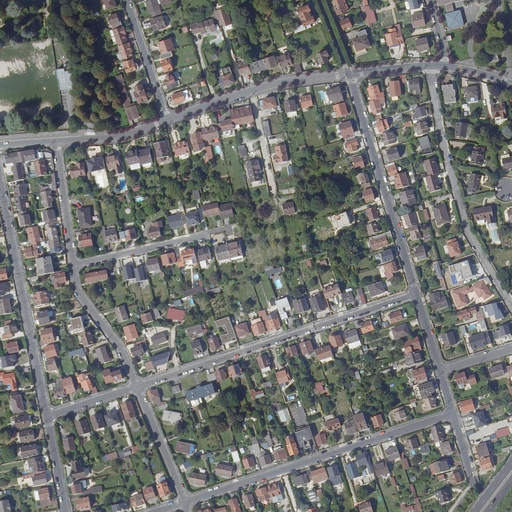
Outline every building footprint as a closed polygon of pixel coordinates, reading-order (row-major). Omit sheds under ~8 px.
[(117,7),(114,0),(103,0),(107,10),(117,7)] [(152,13),(153,17),(162,14),(157,0),(149,0),(146,1),(150,13),(152,13)] [(437,0),(439,6),(445,4),(447,13),(445,13),(449,29),(465,25),(461,9),(454,11),(452,3),(461,0),(437,0)] [(336,7),(339,14),(349,10),(346,4),(336,7)] [(302,17),(311,14),(310,11),(311,10),(309,5),(298,9),(302,17)] [(362,7),(367,25),(370,24),(368,19),(366,11),(365,7),(365,6),(362,7)] [(422,7),(411,9),(414,27),(425,25),(422,7)] [(226,8),(216,11),(220,24),(223,24),(223,25),(224,27),(232,24),(226,8)] [(117,14),(109,17),(111,25),(120,22),(117,14)] [(312,17),(311,14),(302,17),(305,25),(303,26),(302,25),(283,32),(285,37),(305,29),(312,27),(311,23),(316,21),(314,16),(312,17)] [(163,17),(151,20),(154,30),(159,28),(159,30),(167,27),(163,17)] [(198,22),(191,24),(195,35),(201,33),(202,35),(207,33),(207,32),(212,30),(214,31),(217,30),(213,18),(199,23),(198,22)] [(349,18),(341,21),(344,29),(352,26),(349,18)] [(117,43),(128,40),(124,26),(113,30),(117,43)] [(399,26),(395,27),(389,29),(390,33),(386,34),(388,45),(392,44),(399,43),(399,44),(403,43),(399,26)] [(353,40),(357,51),(370,46),(366,35),(368,34),(366,29),(358,32),(360,37),(353,40)] [(172,51),(175,50),(171,38),(158,42),(162,54),(172,51)] [(416,39),(417,52),(429,51),(428,38),(416,39)] [(123,60),(133,56),(130,48),(129,45),(130,45),(128,40),(117,43),(123,60)] [(484,47),(488,63),(498,60),(496,50),(494,51),(492,45),(484,47)] [(327,50),(317,53),(321,63),(328,60),(327,56),(329,55),(327,50)] [(162,54),(160,55),(162,58),(165,57),(165,59),(161,60),(165,71),(173,68),(169,57),(169,58),(168,56),(173,55),(172,51),(162,54)] [(281,68),(293,64),(293,62),(292,60),(290,53),(278,57),(281,68)] [(274,55),(264,59),(267,69),(277,65),(274,55)] [(133,59),(124,62),(127,73),(136,70),(136,69),(138,69),(139,67),(138,64),(136,64),(134,64),(133,59)] [(263,59),(250,63),(253,73),(266,69),(263,59)] [(247,60),(237,63),(241,76),(251,73),(247,60)] [(171,72),(158,77),(159,80),(167,78),(167,79),(165,79),(169,90),(177,87),(174,77),(173,77),(172,75),(171,75),(171,72)] [(233,73),(221,77),(224,86),(235,82),(233,73)] [(116,76),(120,86),(120,87),(124,85),(121,75),(116,76)] [(406,82),(406,83),(408,94),(410,93),(410,91),(416,90),(416,94),(421,93),(419,80),(415,81),(415,80),(413,80),(413,81),(406,82)] [(400,82),(390,83),(392,97),(401,96),(400,82)] [(443,87),(445,104),(456,102),(455,94),(454,94),(453,85),(448,85),(448,87),(443,87)] [(118,86),(129,120),(139,117),(135,105),(134,105),(131,106),(130,105),(126,93),(122,94),(122,93),(120,87),(120,86),(118,86)] [(384,98),(384,92),(379,94),(377,86),(368,89),(371,102),(379,100),(384,98)] [(143,89),(143,87),(134,90),(139,103),(148,100),(144,89),(143,89)] [(476,87),(465,88),(466,98),(478,97),(476,87)] [(333,101),(334,105),(344,102),(340,88),(327,92),(330,102),(333,101)] [(183,92),(172,95),(175,104),(186,100),(183,92)] [(300,97),(302,108),(312,107),(311,96),(300,97)] [(95,97),(89,99),(92,108),(95,109),(97,108),(99,105),(95,97)] [(279,97),(258,101),(260,111),(276,107),(277,110),(281,109),(279,97)] [(371,102),(369,103),(373,115),(382,113),(381,109),(380,105),(381,105),(379,100),(371,102)] [(287,113),(296,111),(295,101),(285,103),(287,113)] [(345,104),(334,107),(337,118),(348,114),(345,104)] [(499,107),(491,108),(493,118),(501,117),(501,119),(507,118),(504,104),(499,105),(499,107)] [(250,106),(230,111),(232,120),(233,126),(238,125),(254,122),(250,106)] [(425,110),(424,106),(418,108),(414,109),(416,114),(413,116),(414,120),(427,116),(426,113),(427,112),(426,110),(425,110)] [(390,123),(402,118),(400,113),(388,118),(390,123)] [(234,129),(233,126),(232,120),(221,122),(224,132),(234,129)] [(263,122),(266,137),(272,136),(269,120),(263,122)] [(388,128),(386,121),(377,124),(380,133),(385,131),(384,129),(388,128)] [(428,127),(427,122),(415,125),(417,133),(418,132),(420,136),(429,133),(428,130),(427,127),(428,127)] [(361,135),(360,131),(354,133),(350,123),(340,126),(343,137),(345,136),(346,140),(355,137),(361,135)] [(457,131),(455,131),(454,137),(466,138),(467,124),(458,123),(457,131)] [(217,127),(205,130),(207,141),(219,138),(217,127)] [(394,140),(392,132),(380,136),(382,141),(383,141),(384,143),(385,147),(394,144),(393,140),(394,140)] [(204,143),(203,144),(200,133),(191,135),(192,139),(191,139),(192,144),(193,144),(194,146),(195,150),(205,148),(204,143)] [(355,137),(346,140),(347,143),(347,144),(350,153),(357,151),(356,146),(358,145),(357,141),(356,141),(355,137)] [(427,137),(418,140),(424,156),(433,154),(427,137)] [(190,152),(187,141),(182,142),(182,143),(178,144),(178,143),(174,144),(176,156),(190,152)] [(158,159),(164,158),(168,157),(165,142),(154,144),(158,159)] [(278,154),(277,154),(273,155),(275,162),(288,159),(285,144),(275,145),(276,152),(278,151),(278,154)] [(484,146),(482,146),(473,145),(472,151),(473,151),(472,160),(471,160),(470,164),(481,165),(484,146)] [(209,147),(205,148),(210,166),(213,165),(209,147)] [(136,151),(139,162),(140,164),(143,163),(152,161),(149,148),(136,151)] [(397,149),(387,152),(390,162),(400,158),(397,149)] [(136,151),(136,150),(125,152),(128,165),(139,162),(136,151)] [(1,156),(3,165),(8,164),(8,163),(17,161),(17,162),(26,161),(25,159),(35,158),(34,155),(34,152),(34,151),(24,152),(18,153),(17,152),(6,154),(6,152),(4,152),(1,156)] [(360,154),(349,157),(350,160),(353,159),(356,170),(365,167),(360,154)] [(116,175),(121,174),(117,156),(106,158),(109,170),(115,169),(116,175)] [(511,156),(502,158),(505,169),(511,167),(511,156)] [(429,176),(436,174),(439,174),(435,158),(425,161),(429,176)] [(87,162),(89,173),(101,170),(99,159),(87,162)] [(247,164),(251,183),(260,181),(259,174),(258,171),(261,170),(259,161),(247,164)] [(394,163),(387,165),(391,177),(395,176),(398,175),(394,163)] [(71,168),(73,178),(86,176),(85,164),(78,165),(78,168),(71,168)] [(21,167),(14,169),(15,178),(23,177),(21,167)] [(362,185),(363,189),(367,188),(371,187),(366,173),(359,175),(361,182),(362,182),(363,185),(362,185)] [(398,175),(395,176),(397,180),(395,181),(398,190),(411,186),(408,177),(406,178),(405,174),(398,175)] [(441,189),(436,174),(429,176),(426,177),(430,192),(441,189)] [(470,174),(468,192),(476,194),(477,190),(478,190),(478,183),(480,184),(481,175),(470,174)] [(13,182),(16,197),(24,195),(27,195),(24,180),(13,182)] [(285,189),(286,195),(295,193),(293,187),(285,189)] [(363,189),(362,189),(366,203),(375,200),(372,190),(368,191),(367,188),(363,189)] [(51,190),(45,191),(41,192),(41,196),(43,196),(46,208),(52,207),(51,199),(53,199),(51,190)] [(404,203),(405,208),(416,204),(412,191),(399,195),(402,203),(404,203)] [(16,197),(14,197),(16,206),(17,206),(18,209),(19,213),(26,212),(24,199),(25,199),(24,195),(16,197)] [(203,207),(205,217),(216,215),(216,216),(221,215),(219,206),(218,203),(203,207)] [(283,205),(285,216),(296,213),(293,203),(283,205)] [(221,215),(222,219),(234,216),(231,204),(219,206),(221,215)] [(434,208),(438,224),(449,221),(448,216),(447,216),(444,206),(434,208)] [(366,209),(369,221),(379,218),(376,207),(366,209)] [(488,207),(472,210),(474,221),(484,219),(485,225),(492,223),(488,207)] [(78,210),(80,227),(92,225),(89,208),(78,210)] [(53,223),(55,223),(52,211),(43,212),(46,225),(53,223)] [(19,213),(17,214),(18,217),(19,217),(21,226),(31,224),(29,215),(28,215),(27,212),(26,212),(19,213)] [(185,215),(187,226),(192,225),(192,223),(196,222),(196,224),(199,223),(197,212),(185,215)] [(413,213),(404,216),(407,226),(416,224),(413,213)] [(344,227),(351,225),(347,214),(340,216),(344,227)] [(170,225),(170,228),(183,225),(181,215),(168,218),(170,225)] [(170,225),(168,218),(161,219),(161,220),(163,226),(170,225)] [(381,222),(380,219),(367,222),(369,226),(367,226),(370,235),(380,232),(377,223),(381,222)] [(163,226),(161,220),(152,222),(154,228),(148,229),(150,238),(162,236),(159,227),(163,226)] [(54,227),(53,223),(46,225),(44,225),(45,229),(47,229),(49,240),(59,239),(56,227),(54,227)] [(37,226),(27,228),(28,233),(29,233),(31,240),(32,244),(41,242),(42,242),(42,238),(40,238),(38,230),(37,230),(37,226)] [(413,236),(415,241),(421,239),(419,232),(417,227),(409,229),(411,236),(413,236)] [(102,232),(105,245),(108,244),(108,243),(118,240),(116,229),(106,231),(102,232)] [(124,231),(126,241),(136,238),(134,229),(124,231)] [(92,245),(90,234),(84,235),(79,236),(81,247),(92,245)] [(385,237),(370,242),(373,250),(388,245),(385,237)] [(60,248),(59,239),(49,240),(51,250),(52,253),(61,251),(60,248)] [(448,246),(452,258),(462,255),(458,243),(457,243),(456,239),(448,242),(449,246),(448,246)] [(41,242),(32,244),(33,247),(25,249),(27,257),(39,255),(37,247),(41,246),(41,242)] [(228,245),(231,257),(243,255),(240,242),(228,245)] [(219,260),(231,257),(228,245),(216,248),(219,260)] [(415,253),(417,261),(427,259),(426,256),(423,247),(416,250),(417,253),(415,253)] [(209,248),(198,251),(201,261),(202,269),(210,267),(209,261),(212,260),(211,259),(212,259),(209,248)] [(198,266),(194,249),(182,252),(182,256),(181,256),(181,259),(182,260),(183,259),(185,266),(191,264),(190,261),(193,260),(194,267),(198,266)] [(386,265),(394,262),(393,260),(394,259),(391,250),(381,253),(384,263),(385,262),(386,265)] [(162,255),(165,266),(169,264),(176,263),(174,254),(169,255),(169,253),(162,255)] [(54,273),(51,257),(44,258),(37,259),(40,275),(54,273)] [(147,261),(150,272),(160,269),(157,258),(147,261)] [(451,274),(460,271),(461,272),(463,279),(473,276),(469,265),(468,261),(449,267),(451,274)] [(397,272),(394,262),(386,265),(384,266),(386,273),(384,273),(387,280),(394,278),(393,273),(397,272)] [(443,280),(439,265),(438,262),(434,263),(438,277),(441,288),(445,287),(443,280)] [(471,264),(469,265),(473,276),(463,279),(461,272),(460,271),(451,274),(449,267),(448,267),(451,276),(460,272),(463,281),(474,277),(471,268),(472,268),(471,264)] [(63,273),(63,271),(55,272),(57,283),(54,284),(54,289),(62,288),(61,282),(67,281),(65,273),(63,273)] [(108,279),(107,271),(86,274),(88,283),(108,279)] [(138,283),(138,280),(133,281),(135,292),(148,290),(146,278),(142,279),(142,282),(138,283)] [(486,287),(492,284),(488,278),(481,280),(482,282),(472,287),(473,288),(469,290),(468,288),(452,293),(457,309),(467,306),(464,296),(470,294),(470,292),(474,290),(479,298),(482,296),(484,300),(491,296),(489,293),(489,292),(486,287)] [(384,293),(381,282),(368,286),(372,297),(384,293)] [(7,287),(6,283),(0,284),(0,296),(4,296),(6,293),(9,292),(8,287),(7,287)] [(334,286),(323,290),(326,299),(337,295),(334,286)] [(205,291),(203,287),(185,292),(186,298),(192,295),(205,291)] [(362,306),(366,304),(360,288),(357,289),(359,296),(362,306)] [(46,291),(33,293),(34,297),(35,297),(37,306),(49,303),(48,299),(46,291)] [(351,292),(342,295),(345,304),(354,301),(351,292)] [(430,302),(432,310),(444,307),(444,308),(448,307),(445,297),(440,299),(439,293),(429,296),(431,302),(430,302)] [(320,295),(309,299),(314,314),(325,310),(320,295)] [(296,297),(292,299),(297,314),(309,310),(305,298),(297,301),(296,297)] [(287,298),(275,302),(277,307),(281,320),(288,318),(285,311),(291,310),(287,298)] [(0,312),(1,315),(12,314),(9,299),(0,300),(0,312)] [(114,309),(119,323),(128,319),(124,306),(114,309)] [(484,320),(480,308),(479,306),(474,307),(475,309),(458,314),(460,320),(464,319),(469,318),(470,317),(470,316),(476,314),(479,321),(484,320)] [(170,308),(168,318),(183,320),(185,311),(170,308)] [(267,316),(265,310),(261,311),(268,332),(271,331),(267,316)] [(49,317),(48,312),(48,311),(38,313),(40,324),(50,322),(49,317)] [(261,311),(258,312),(260,318),(262,323),(265,333),(268,332),(261,311)] [(251,330),(245,312),(240,313),(241,316),(243,315),(246,324),(236,327),(239,337),(249,334),(248,331),(251,330)] [(401,312),(389,316),(392,324),(404,321),(401,312)] [(142,316),(144,324),(154,322),(151,313),(142,316)] [(281,327),(276,313),(267,316),(271,331),(281,327)] [(220,336),(223,345),(230,343),(229,340),(236,337),(230,317),(215,322),(217,328),(225,325),(228,333),(220,336)] [(372,322),(360,326),(363,334),(374,330),(372,322)] [(253,326),(252,326),(255,336),(259,334),(261,334),(265,333),(262,323),(253,326)] [(128,340),(139,337),(134,324),(124,327),(128,340)] [(17,333),(15,325),(5,327),(6,336),(3,336),(3,340),(13,338),(12,335),(17,333)] [(187,329),(188,333),(195,331),(197,335),(203,333),(202,331),(201,325),(187,329)] [(405,325),(392,329),(395,339),(408,334),(405,325)] [(502,338),(510,335),(507,326),(499,328),(500,332),(499,332),(499,334),(501,334),(502,338)] [(142,329),(143,336),(151,334),(150,328),(142,329)] [(41,331),(44,345),(59,341),(58,337),(54,338),(52,329),(41,331)] [(359,338),(356,330),(345,334),(349,344),(360,340),(359,338)] [(91,331),(81,334),(85,347),(94,344),(93,339),(92,336),(93,335),(91,331)] [(154,346),(166,341),(164,333),(160,335),(160,333),(158,333),(159,335),(151,338),(154,346)] [(452,333),(442,336),(445,347),(456,344),(452,333)] [(330,338),(334,349),(343,346),(340,337),(335,338),(334,335),(330,336),(331,338),(330,338)] [(472,350),(486,345),(483,337),(478,339),(477,336),(468,338),(472,350)] [(209,341),(212,350),(220,347),(217,338),(209,341)] [(421,350),(418,338),(409,341),(409,342),(405,343),(407,349),(405,350),(406,355),(412,353),(421,350)] [(196,356),(204,353),(199,340),(192,343),(196,356)] [(140,342),(135,343),(136,348),(131,349),(134,357),(144,354),(143,349),(145,348),(144,343),(141,344),(140,342)] [(310,342),(300,345),(304,355),(313,352),(310,342)] [(18,355),(28,353),(27,349),(20,351),(18,343),(5,345),(6,349),(9,348),(10,354),(18,352),(18,355)] [(45,348),(48,360),(54,358),(57,357),(54,345),(45,348)] [(320,349),(315,351),(319,362),(321,361),(322,365),(335,361),(330,346),(324,348),(320,349)] [(104,363),(110,361),(109,359),(105,347),(96,349),(100,361),(103,361),(104,363)] [(295,347),(286,350),(289,359),(298,356),(295,347)] [(84,352),(83,348),(68,353),(70,357),(84,352)] [(422,363),(419,352),(405,356),(409,367),(422,363)] [(261,370),(270,367),(269,365),(271,364),(269,360),(268,361),(266,357),(257,360),(261,370)] [(21,358),(13,360),(15,367),(22,366),(21,358)] [(48,360),(44,361),(47,371),(58,368),(54,358),(48,360)] [(153,364),(152,361),(145,364),(148,372),(155,369),(153,364)] [(239,366),(234,368),(237,376),(243,374),(241,369),(240,370),(239,366)] [(501,366),(490,369),(493,379),(504,376),(501,366)] [(114,382),(123,379),(121,375),(120,372),(120,371),(111,374),(109,369),(102,372),(106,384),(114,381),(114,382)] [(380,372),(381,377),(391,374),(389,369),(380,372)] [(421,384),(428,382),(423,369),(413,372),(417,382),(420,381),(421,384)] [(287,370),(276,374),(279,385),(291,381),(287,370)] [(216,374),(219,383),(226,380),(226,378),(227,377),(226,374),(225,375),(224,371),(216,374)] [(465,373),(456,375),(459,385),(464,383),(464,385),(470,383),(471,386),(477,383),(475,375),(468,377),(466,378),(465,373)] [(5,376),(4,376),(6,385),(11,384),(13,390),(18,389),(14,374),(5,376)] [(216,380),(215,374),(207,376),(209,382),(216,380)] [(62,381),(66,395),(76,391),(75,387),(76,387),(75,384),(74,384),(72,377),(62,381)] [(338,377),(327,380),(329,387),(340,384),(338,377)] [(92,389),(92,388),(96,387),(93,379),(90,380),(90,379),(81,382),(83,388),(86,387),(87,391),(92,389)] [(56,383),(55,383),(58,391),(56,391),(59,400),(67,397),(66,395),(62,381),(56,383)] [(323,382),(316,384),(317,393),(323,391),(322,386),(324,386),(323,382)] [(422,396),(423,400),(424,400),(433,397),(432,393),(434,393),(431,383),(429,384),(428,382),(421,384),(419,385),(422,396)] [(186,393),(189,402),(215,394),(212,385),(201,389),(200,387),(196,388),(197,390),(186,393)] [(178,386),(171,388),(173,394),(180,392),(178,386)] [(253,393),(251,394),(253,400),(264,396),(263,392),(256,394),(255,392),(254,390),(252,391),(253,393)] [(154,405),(157,404),(160,403),(157,391),(153,392),(153,391),(148,393),(151,401),(152,401),(154,405)] [(21,396),(12,398),(15,413),(24,411),(21,396)] [(435,400),(434,397),(433,397),(424,400),(427,411),(436,408),(434,401),(435,400)] [(472,399),(460,403),(463,413),(475,409),(472,399)] [(130,403),(121,406),(126,420),(135,417),(130,403)] [(403,407),(393,410),(395,414),(393,414),(396,421),(406,418),(403,407)] [(180,414),(164,411),(163,420),(178,423),(179,420),(180,420),(180,417),(179,417),(180,414)] [(109,415),(105,416),(108,427),(120,423),(120,421),(124,420),(121,412),(117,413),(117,412),(112,413),(109,415)] [(481,412),(473,414),(477,429),(486,426),(481,412)] [(354,418),(354,420),(358,432),(368,428),(363,414),(354,418)] [(91,418),(95,430),(105,427),(101,415),(91,418)] [(324,424),(327,433),(338,429),(338,428),(341,427),(338,419),(334,420),(332,416),(326,418),(328,422),(324,424)] [(372,419),(376,428),(384,425),(380,416),(372,419)] [(29,417),(15,419),(17,428),(31,426),(29,417)] [(75,423),(80,436),(90,433),(86,420),(75,423)] [(349,436),(359,433),(358,432),(354,420),(345,423),(349,436)] [(304,429),(308,441),(311,440),(313,439),(309,427),(307,428),(304,429)] [(497,439),(510,435),(510,434),(511,434),(509,428),(495,432),(496,435),(497,439)] [(295,434),(300,448),(305,447),(306,450),(311,448),(308,441),(304,429),(299,430),(300,432),(295,434)] [(435,443),(444,440),(441,430),(432,433),(435,442),(435,443)] [(33,431),(20,433),(22,442),(35,440),(33,431)] [(315,438),(318,446),(328,443),(325,434),(321,436),(320,434),(318,435),(318,436),(315,438)] [(71,438),(64,440),(65,448),(69,447),(69,448),(75,447),(74,440),(71,441),(71,438)] [(406,441),(409,451),(418,448),(415,438),(406,441)] [(440,445),(443,455),(451,452),(448,442),(440,445)] [(193,446),(178,443),(176,452),(191,455),(193,446)] [(287,446),(290,454),(293,453),(294,455),(299,453),(295,444),(287,446)] [(477,446),(480,458),(489,455),(486,444),(477,446)] [(36,445),(22,448),(24,458),(38,455),(36,445)] [(399,454),(397,447),(386,451),(389,462),(400,458),(399,454)] [(119,457),(131,454),(129,448),(117,452),(119,457)] [(254,451),(255,454),(256,457),(257,457),(258,460),(260,459),(262,466),(272,463),(269,455),(268,456),(268,455),(265,456),(265,457),(260,458),(260,456),(261,455),(259,449),(254,451)] [(277,461),(288,458),(285,449),(274,453),(277,461)] [(369,474),(374,473),(366,449),(362,450),(364,454),(356,457),(358,464),(366,461),(367,463),(366,463),(368,467),(367,468),(369,474)] [(234,463),(240,462),(237,452),(231,453),(234,463)] [(107,456),(108,461),(115,460),(119,459),(117,453),(107,456)] [(254,464),(258,463),(256,457),(255,454),(251,455),(252,458),(243,461),(246,470),(250,469),(250,467),(255,466),(254,464)] [(32,463),(34,474),(45,471),(43,460),(42,461),(41,457),(30,459),(31,463),(32,463)] [(489,458),(480,461),(483,471),(492,468),(489,458)] [(72,471),(74,480),(87,477),(85,468),(81,469),(79,461),(73,462),(74,471),(72,471)] [(434,464),(437,473),(449,470),(447,465),(446,466),(444,461),(434,464)] [(188,462),(181,464),(183,470),(190,468),(188,462)] [(359,468),(357,468),(355,462),(345,465),(350,479),(357,477),(358,479),(362,477),(359,468)] [(378,463),(374,465),(378,478),(390,474),(386,462),(379,465),(378,463)] [(233,467),(218,464),(216,474),(231,477),(233,467)] [(327,469),(331,478),(340,475),(337,465),(327,469)] [(314,484),(328,480),(325,468),(312,473),(313,476),(312,477),(314,484)] [(45,471),(34,474),(37,486),(47,484),(45,471)] [(206,477),(191,473),(189,483),(205,485),(206,477)] [(453,485),(462,482),(459,473),(453,475),(454,480),(451,481),(453,485)] [(306,475),(294,479),(297,487),(307,484),(308,486),(310,486),(306,475)] [(157,486),(161,497),(170,494),(167,483),(157,486)] [(86,484),(80,484),(72,486),(74,495),(82,494),(81,489),(83,489),(83,488),(87,487),(86,484)] [(278,484),(268,487),(270,492),(272,499),(281,496),(278,484)] [(82,494),(83,497),(103,493),(102,487),(89,490),(89,492),(82,494)] [(272,499),(270,492),(268,487),(256,491),(258,496),(260,503),(272,499)] [(143,491),(147,501),(156,498),(153,488),(143,491)] [(42,507),(58,504),(57,499),(51,500),(48,489),(39,490),(41,500),(42,507)] [(450,501),(446,489),(435,493),(437,497),(438,497),(440,504),(450,501)] [(145,504),(142,495),(129,499),(131,506),(133,505),(134,508),(145,504)] [(242,497),(245,505),(247,511),(256,508),(254,502),(251,495),(242,497)] [(77,500),(79,511),(82,511),(90,511),(90,510),(90,508),(89,498),(77,500)] [(8,499),(0,500),(0,511),(10,511),(10,509),(11,509),(10,503),(9,503),(8,499)] [(228,502),(231,511),(240,511),(236,499),(228,502)] [(372,511),(369,501),(363,503),(363,505),(359,506),(358,506),(360,511),(372,511)]
